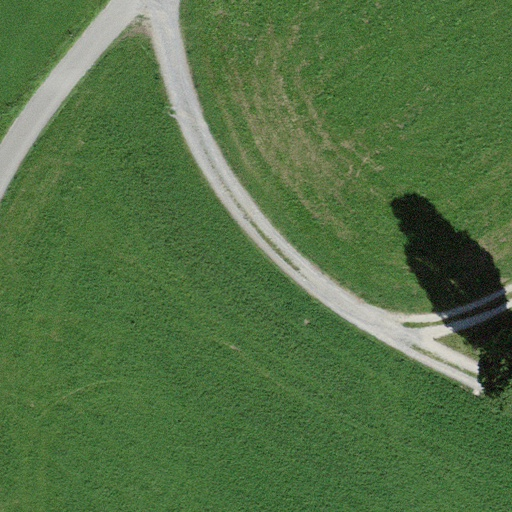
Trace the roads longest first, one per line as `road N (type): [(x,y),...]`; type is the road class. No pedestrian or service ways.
road 1 (track): [(160,0),(186,114),(251,222),(303,274),(392,332),(511,390)]
road 2 (track): [(132,0),(42,105),(0,176)]
road 3 (track): [(392,332),(511,304)]
